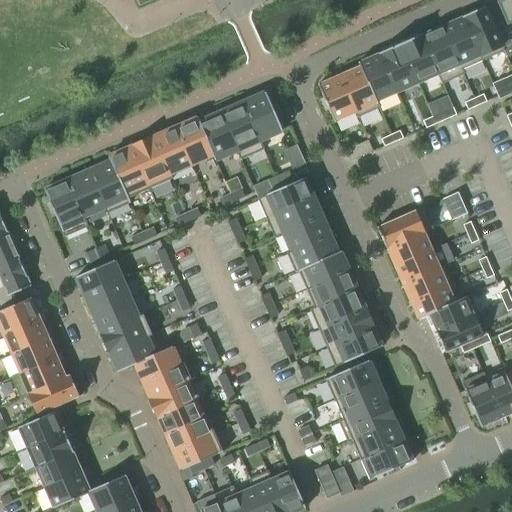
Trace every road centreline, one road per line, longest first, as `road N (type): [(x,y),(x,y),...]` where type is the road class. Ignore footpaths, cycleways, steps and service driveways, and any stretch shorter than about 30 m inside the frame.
road 1 (residential): [(471,452),(425,350),(395,309),(299,87),(308,64),(457,0)]
road 2 (residential): [(0,184),(13,178),(107,385),(131,403),(178,511)]
road 3 (residential): [(338,511),(471,452)]
